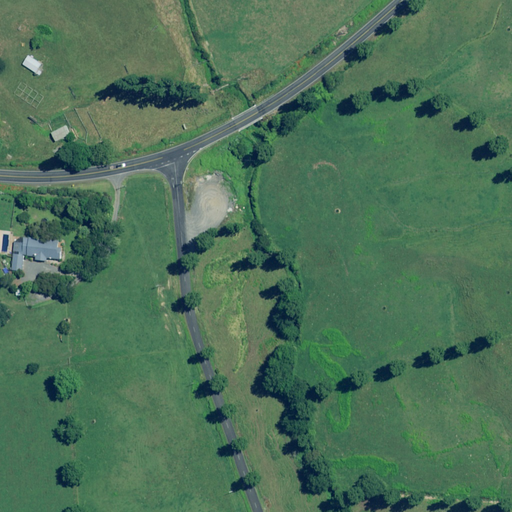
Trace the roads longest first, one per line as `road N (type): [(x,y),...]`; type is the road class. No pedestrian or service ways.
road 1 (unclassified): [(260,511),(190,315),(170,154)]
road 2 (tertiary): [(406,0),(289,95),(170,154)]
road 3 (tertiary): [(170,154),(73,176),(0,176)]
